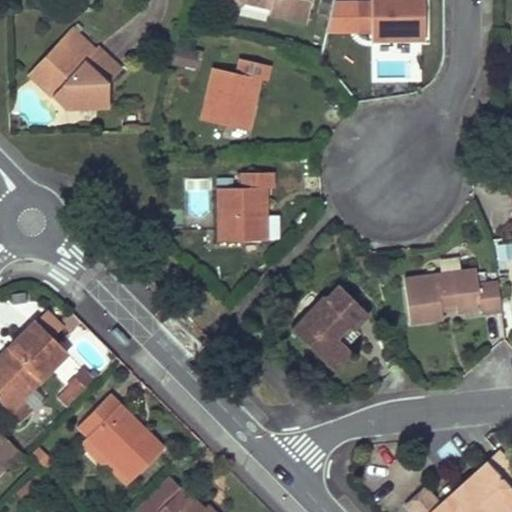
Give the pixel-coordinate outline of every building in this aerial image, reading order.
[(213,0),(241,6),(242,1),(269,7),(268,13),(306,21),(310,0),(213,0)] [(371,41),(424,40),(423,0),(369,0),(370,2),(355,2),(355,32),(370,32),(371,41)] [(27,74),(63,107),(107,106),(107,93),(102,89),(107,83),(84,61),(94,50),(70,28),(27,74)] [(177,42),(171,63),(198,70),(204,50),(177,42)] [(117,72),(94,50),(84,61),(107,83),(117,72)] [(236,73),(212,67),(199,120),(247,131),(259,79),(265,81),(269,65),(239,58),(236,73)] [(241,187),(217,187),(217,241),(266,240),(265,188),(271,188),(271,172),(241,172),(241,187)] [(475,269),(403,279),(409,323),(442,318),(441,313),(440,305),(455,303),(456,311),(479,308),(480,312),(501,310),(497,281),(477,284),(475,269)] [(212,280),(219,286),(227,276),(220,271),(212,280)] [(238,286),(227,276),(219,286),(231,295),(238,286)] [(367,313),(338,285),(325,299),(323,296),(293,328),(334,368),(351,351),(345,346),(336,337),(349,323),(353,327),(367,313)] [(456,311),(455,303),(440,305),(441,313),(456,311)] [(5,360),(0,365),(0,402),(8,411),(9,410),(32,387),(66,352),(34,320),(7,348),(14,355),(7,362),(5,360)] [(359,332),(353,327),(349,323),(336,337),(345,346),(359,332)] [(111,332),(126,347),(131,341),(117,327),(111,332)] [(7,348),(0,354),(0,365),(5,360),(7,362),(14,355),(7,348)] [(69,356),(56,370),(63,377),(76,363),(69,356)] [(55,394),(67,406),(96,377),(84,365),(55,394)] [(9,410),(19,420),(42,397),(32,387),(9,410)] [(109,392),(76,425),(88,437),(131,479),(162,448),(144,430),(142,432),(127,417),(131,413),(109,392)] [(164,446),(131,413),(127,417),(142,432),(144,430),(162,448),(164,446)] [(0,436),(0,463),(0,464),(14,450),(0,436)] [(131,479),(88,437),(81,443),(103,465),(106,463),(127,484),(131,479)] [(511,467),(498,452),(486,463),(492,469),(472,487),(466,481),(456,490),(448,497),(439,505),(423,487),(404,504),(411,511),(502,511),(511,504),(511,467)] [(472,487),(492,469),(486,463),(466,481),(472,487)] [(169,477),(136,511),(200,511),(203,510),(169,477)] [(441,489),(448,497),(456,490),(449,482),(441,489)]
